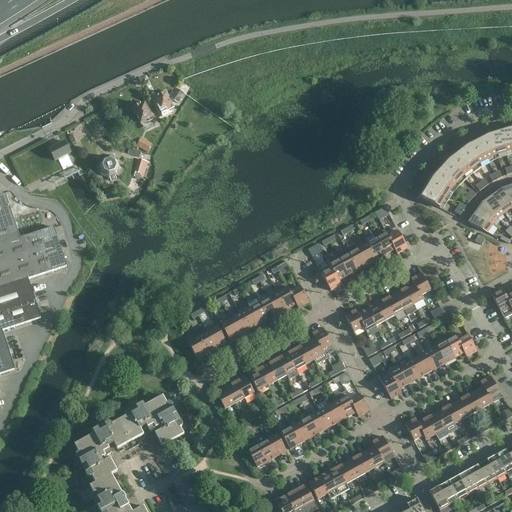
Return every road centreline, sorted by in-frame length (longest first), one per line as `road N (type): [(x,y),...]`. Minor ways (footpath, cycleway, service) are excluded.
road 1 (residential): [(381,421),(265,485),(251,483),(199,389),(203,378),(321,313)]
road 2 (residential): [(511,107),(449,133),(403,180),(402,200),(432,247)]
road 3 (residential): [(500,355),(381,421)]
road 4 (residential): [(321,313),(432,247)]
road 5 (residential): [(500,355),(432,247)]
road 6 (residential): [(381,421),(321,313)]
